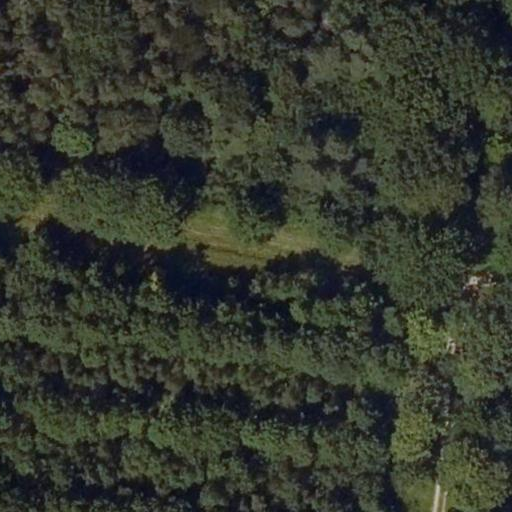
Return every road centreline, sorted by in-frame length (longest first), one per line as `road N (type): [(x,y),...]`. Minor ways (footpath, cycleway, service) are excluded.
road 1 (track): [(0,184),(511,268)]
road 2 (track): [(454,511),(480,262)]
